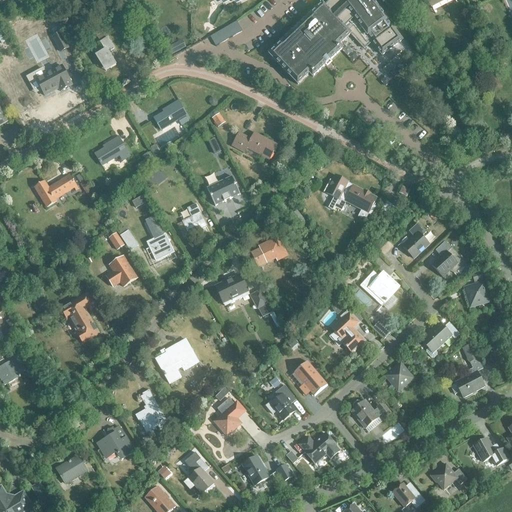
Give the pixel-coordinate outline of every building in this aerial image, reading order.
[(323,5),(270,56),(285,72),(298,85),(307,76),(308,76),(309,74),(313,78),(325,66),(327,64),(330,61),(341,51),(343,49),(339,46),(351,35),(364,50),(372,43),(382,56),(402,41),(392,27),(391,27),(387,22),(388,21),(371,0),(332,0),(325,7),(323,5)] [(394,10),(390,0),(382,0),(387,12),(394,10)] [(241,34),(236,24),(209,40),(215,49),(241,34)] [(61,53),(68,49),(60,33),(53,37),(61,53)] [(108,38),(106,40),(104,35),(101,37),(101,38),(97,41),(99,44),(101,43),(106,51),(96,56),(106,72),(116,65),(108,53),(114,49),(108,38)] [(181,43),(166,50),(170,58),(185,50),(181,43)] [(36,81),(45,97),(59,89),(61,92),(72,86),(70,83),(71,83),(62,67),(36,81)] [(182,125),(188,122),(185,118),(187,117),(178,102),(169,108),(171,110),(154,119),(161,131),(179,120),(182,125)] [(218,128),(226,123),(219,114),(212,119),(215,123),(214,123),(217,128),(218,128)] [(255,135),(251,141),(238,134),(232,147),(245,154),(247,149),(269,161),(277,146),(255,135)] [(122,161),(130,156),(119,138),(110,143),(111,145),(95,155),(102,167),(119,156),(122,161)] [(151,148),(156,157),(161,154),(156,145),(151,148)] [(149,166),(156,161),(150,152),(148,153),(143,156),(149,166)] [(76,191),(78,190),(70,177),(49,190),(44,183),(35,188),(47,208),(56,202),(55,200),(74,188),(76,191)] [(232,177),(207,188),(215,206),(221,204),(233,198),(240,195),(232,177)] [(334,211),(348,184),(336,177),(326,194),(334,198),(328,208),(334,211)] [(348,184),(334,211),(336,209),(341,211),(347,200),(364,209),(362,211),(368,215),(375,202),(369,199),(371,196),(348,184)] [(136,209),(145,203),(142,197),(132,203),(136,209)] [(182,223),(189,236),(206,228),(200,215),(201,214),(197,206),(189,210),(193,218),(182,223)] [(402,248),(414,260),(429,245),(422,237),(426,233),(417,224),(409,232),(413,238),(402,248)] [(121,237),(130,252),(138,247),(128,232),(121,237)] [(147,244),(156,262),(172,255),(163,237),(147,244)] [(277,242),(270,246),(251,254),(254,260),(247,262),(255,278),(263,274),(260,267),(277,260),(274,254),(282,251),(277,242)] [(432,266),(443,278),(457,265),(447,254),(452,249),(445,242),(435,251),(441,258),(432,266)] [(120,283),(123,288),(137,280),(123,258),(109,266),(114,273),(106,278),(113,288),(120,283)] [(472,276),(475,283),(487,280),(484,272),(472,276)] [(382,307),(399,288),(383,273),(376,281),(370,276),(360,287),(382,307)] [(225,307),(249,296),(240,277),(232,280),(226,282),(226,283),(216,288),(225,307)] [(465,289),(470,308),(489,302),(483,284),(465,289)] [(39,307),(49,302),(40,287),(26,296),(30,304),(35,301),(39,307)] [(263,318),(273,314),(262,292),(253,296),(263,318)] [(87,295),(62,310),(67,320),(69,319),(78,334),(77,334),(83,344),(99,335),(85,310),(93,305),(87,295)] [(360,346),(362,348),(366,344),(364,342),(353,330),(359,324),(348,312),(341,318),(343,320),(332,330),(344,343),(342,344),(351,354),(360,346)] [(372,329),(384,340),(390,333),(378,323),(372,329)] [(454,341),(460,336),(449,324),(444,329),(440,324),(421,341),(428,349),(426,351),(426,354),(431,359),(434,359),(437,356),(437,354),(435,352),(451,337),(454,341)] [(182,368),(184,372),(199,363),(186,341),(165,353),(167,355),(156,361),(170,385),(181,378),(177,371),(182,368)] [(477,373),(482,370),(471,346),(463,350),(457,353),(466,370),(472,367),(473,369),(469,372),(471,376),(455,384),(456,385),(451,387),(455,395),(460,393),(463,399),(484,388),(477,373)] [(0,367),(0,378),(4,386),(20,377),(19,375),(25,371),(15,353),(9,357),(11,361),(0,367)] [(307,363),(294,374),(304,385),(299,389),(306,397),(311,393),(314,397),(327,386),(307,363)] [(386,377),(398,391),(412,380),(400,366),(386,377)] [(283,422),(295,412),(288,403),(294,398),(284,386),(275,394),(279,399),(272,405),(271,403),(268,406),(274,414),(276,413),(283,422)] [(161,431),(168,426),(149,392),(143,395),(149,406),(144,409),(146,411),(136,417),(139,423),(140,422),(144,429),(156,422),(161,431)] [(378,409),(373,413),(365,402),(361,405),(360,403),(357,402),(353,405),(353,408),(355,410),(351,413),(365,430),(378,419),(378,418),(382,415),(385,419),(391,414),(382,404),(377,408),(378,409)] [(223,428),(229,435),(240,425),(228,411),(215,423),(221,430),(223,428)] [(115,434),(116,434),(113,429),(109,431),(107,430),(107,434),(105,435),(108,439),(107,439),(108,440),(99,446),(107,459),(116,454),(121,461),(134,453),(126,439),(120,442),(115,434)] [(330,460),(339,452),(325,435),(313,445),(308,438),(299,446),(314,465),(326,455),(330,460)] [(495,454),(487,439),(474,447),(483,463),(492,458),(496,467),(509,460),(503,450),(495,454)] [(286,457),(293,465),(298,461),(291,453),(286,457)] [(242,466),(254,487),(269,479),(257,457),(242,466)] [(69,464),(57,471),(65,485),(86,472),(81,463),(78,458),(71,463),(71,462),(69,463),(69,464)] [(189,479),(202,495),(214,485),(204,474),(208,470),(200,460),(190,468),(195,474),(189,479)] [(459,470),(453,474),(446,465),(437,472),(437,471),(430,477),(436,484),(437,483),(443,491),(456,481),(460,486),(467,480),(459,470)] [(277,471),(283,483),(292,478),(285,466),(277,471)] [(31,488),(45,511),(54,506),(40,482),(31,488)] [(24,491),(15,496),(7,494),(2,485),(0,486),(0,511),(27,511),(34,508),(24,491)] [(416,492),(411,495),(403,485),(392,494),(404,509),(410,504),(416,510),(425,502),(416,492)] [(145,499),(156,511),(170,511),(175,508),(158,488),(145,499)]
